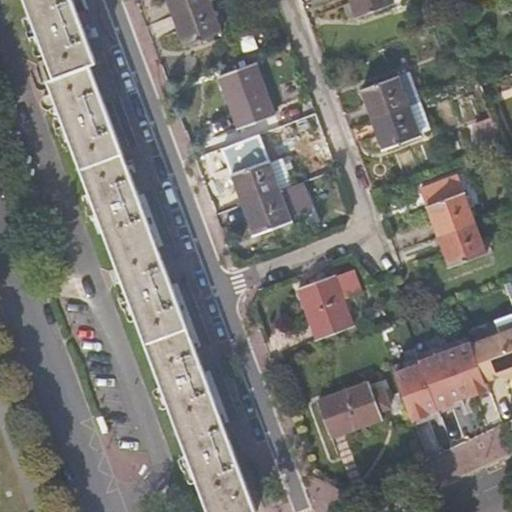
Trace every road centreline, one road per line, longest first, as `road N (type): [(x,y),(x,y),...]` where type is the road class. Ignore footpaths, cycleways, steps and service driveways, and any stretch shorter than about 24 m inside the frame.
road 1 (residential): [(220,299),(357,227),(274,0)]
road 2 (residential): [(220,299),(107,0)]
road 3 (residential): [(0,251),(96,511)]
road 4 (residential): [(301,511),(220,299)]
